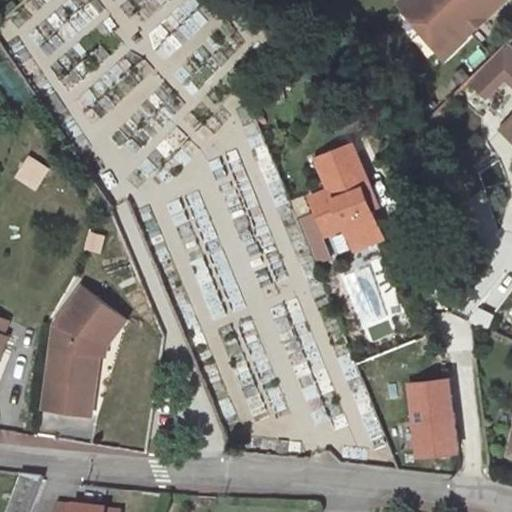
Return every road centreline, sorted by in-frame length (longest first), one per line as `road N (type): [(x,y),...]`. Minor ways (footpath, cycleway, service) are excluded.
road 1 (residential): [(511,502),(451,487),(0,454)]
road 2 (unknown): [(451,487),(458,413),(439,314)]
